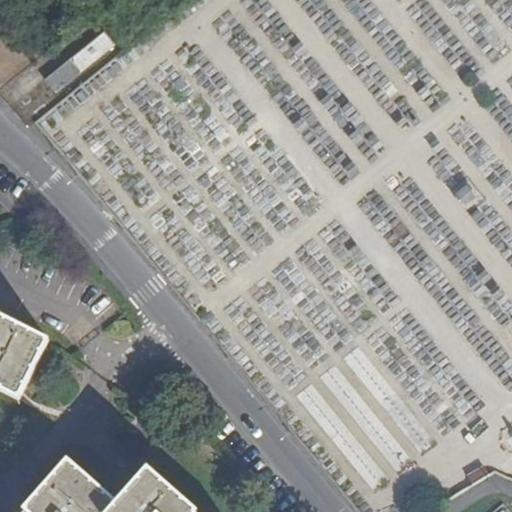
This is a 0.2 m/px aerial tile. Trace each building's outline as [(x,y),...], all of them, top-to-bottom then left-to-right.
[(105,32),(45,81),(55,95),(116,46),(105,32)] [(0,392),(18,401),(48,342),(0,317),(0,392)] [(157,435),(137,418),(127,430),(147,447),(157,435)] [(195,511),(147,470),(116,505),(67,461),(23,511),(24,511),(195,511)] [(490,477),(484,468),(468,478),(474,487),(490,477)]
